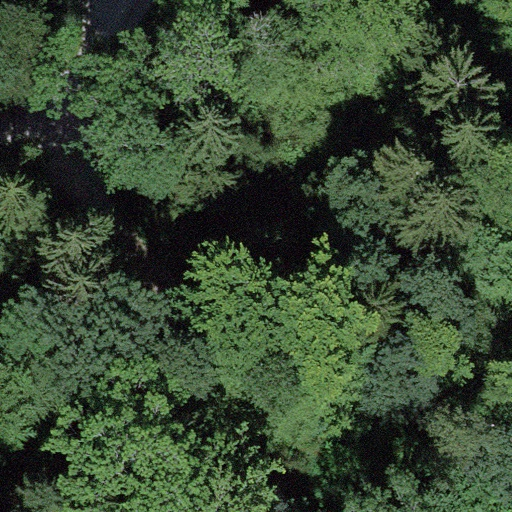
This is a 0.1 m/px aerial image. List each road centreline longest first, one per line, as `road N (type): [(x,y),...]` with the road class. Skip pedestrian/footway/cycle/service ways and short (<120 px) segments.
road 1 (track): [(511,448),(244,351),(178,313),(130,269),(15,122)]
road 2 (track): [(137,0),(0,128)]
